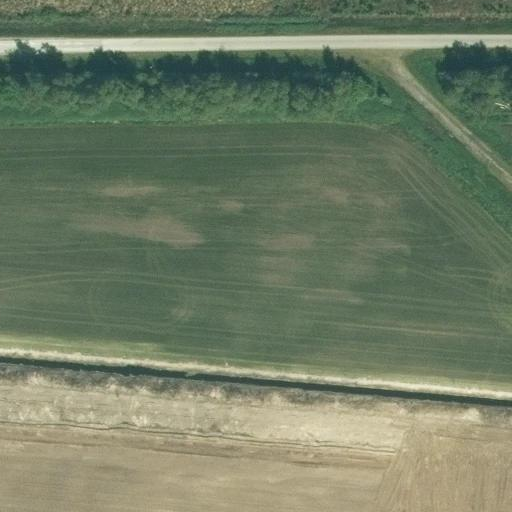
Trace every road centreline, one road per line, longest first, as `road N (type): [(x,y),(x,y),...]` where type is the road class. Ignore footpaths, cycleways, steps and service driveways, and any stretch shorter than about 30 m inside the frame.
road 1 (unclassified): [(511,36),(0,45)]
road 2 (track): [(355,38),(511,185)]
